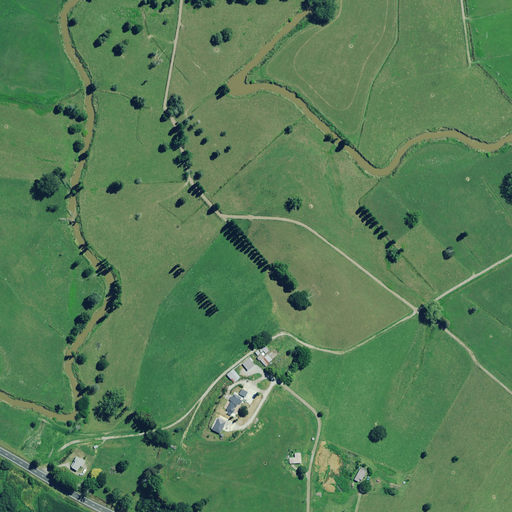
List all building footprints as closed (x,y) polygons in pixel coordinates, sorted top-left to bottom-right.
[(268,364),(259,355),(256,358),(259,361),(259,360),(265,366),(268,364)] [(240,378),(232,369),(227,374),(234,383),(240,378)] [(232,413),(234,409),(233,409),(234,407),(235,408),(237,405),(239,406),(242,400),(229,394),(227,399),(230,401),(226,410),(227,411),(232,413)] [(225,422),(218,418),(215,423),(213,422),(210,429),(219,434),(225,422)] [(301,463),(300,453),(294,454),(295,458),(289,458),(289,464),(301,463)] [(85,462),(76,456),(70,467),(77,471),(80,466),(82,467),(85,462)] [(366,472),(360,469),(354,480),(358,482),(359,479),(361,480),(366,472)]
